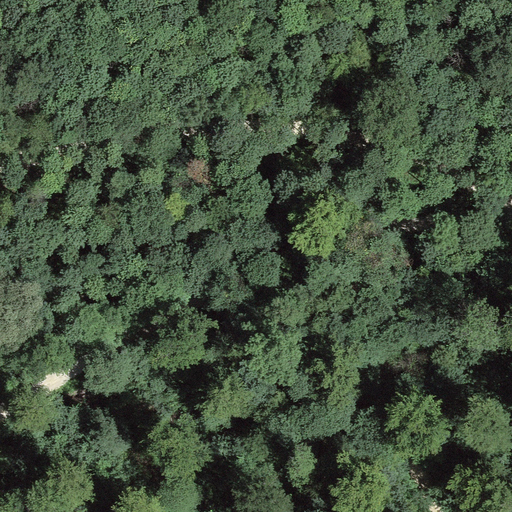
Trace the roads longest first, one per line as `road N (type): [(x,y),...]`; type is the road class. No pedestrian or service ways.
road 1 (track): [(511,220),(424,219),(309,242),(0,416)]
road 2 (track): [(511,203),(417,155),(270,123),(174,129),(0,165)]
road 3 (track): [(434,511),(387,387),(390,318),(380,300),(271,258)]
road 4 (track): [(390,318),(452,279),(511,264)]
